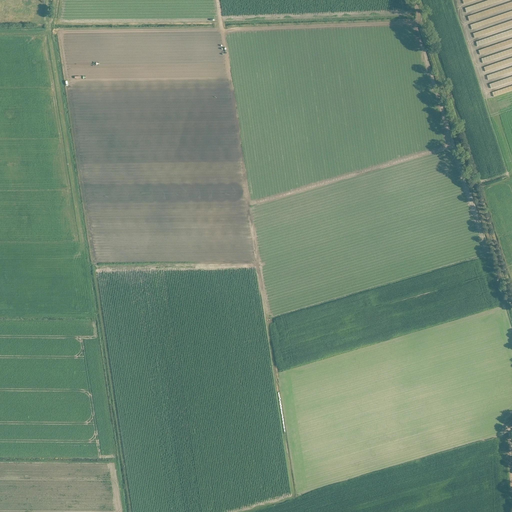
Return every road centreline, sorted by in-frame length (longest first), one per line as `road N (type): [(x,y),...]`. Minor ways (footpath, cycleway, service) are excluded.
road 1 (track): [(432,57),(511,301)]
road 2 (track): [(419,21),(226,32)]
